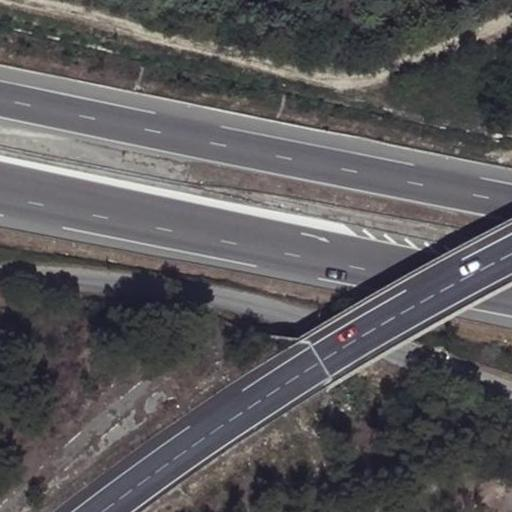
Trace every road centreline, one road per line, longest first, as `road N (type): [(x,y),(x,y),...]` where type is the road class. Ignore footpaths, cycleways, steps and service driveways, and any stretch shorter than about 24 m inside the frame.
road 1 (unclassified): [(511,393),(300,317),(70,274),(0,272)]
road 2 (motorway): [(0,187),(511,295)]
road 3 (track): [(11,0),(324,81),(392,69),(511,18)]
road 4 (motorway): [(511,197),(0,99)]
road 5 (motorway): [(511,254),(301,374),(97,511)]
